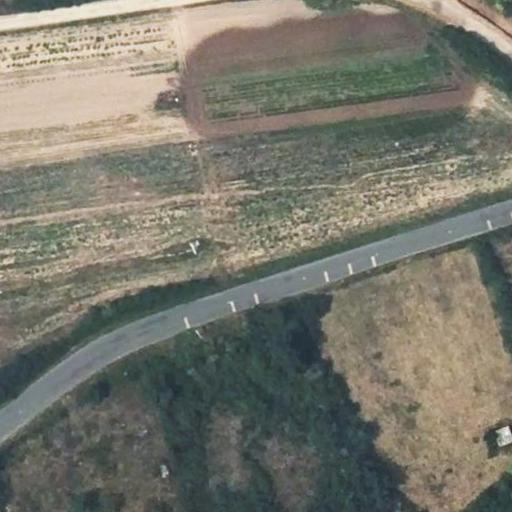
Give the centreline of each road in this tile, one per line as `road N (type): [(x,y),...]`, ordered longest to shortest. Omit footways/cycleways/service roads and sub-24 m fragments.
road 1 (tertiary): [(0,423),(92,355),(162,323),(511,209)]
road 2 (track): [(0,21),(154,0)]
